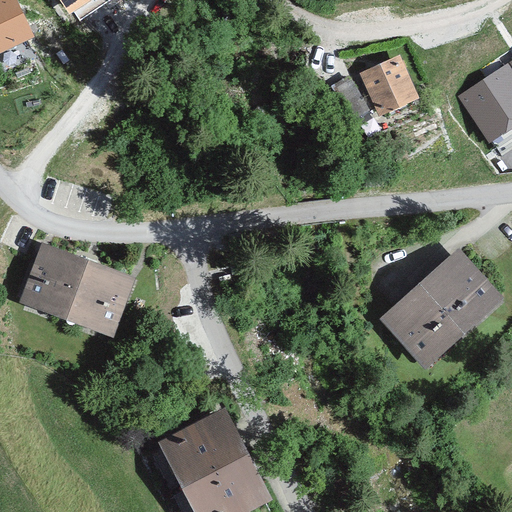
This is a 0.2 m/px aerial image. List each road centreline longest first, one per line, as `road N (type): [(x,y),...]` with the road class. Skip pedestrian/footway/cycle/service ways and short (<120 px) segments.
road 1 (residential): [(511,191),(185,229)]
road 2 (residential): [(315,511),(210,319),(185,229)]
road 3 (track): [(279,0),(330,28),(367,33),(456,25),(510,0)]
road 4 (track): [(11,195),(112,64),(150,0)]
road 5 (residential): [(185,229),(60,227),(32,214),(0,178)]
